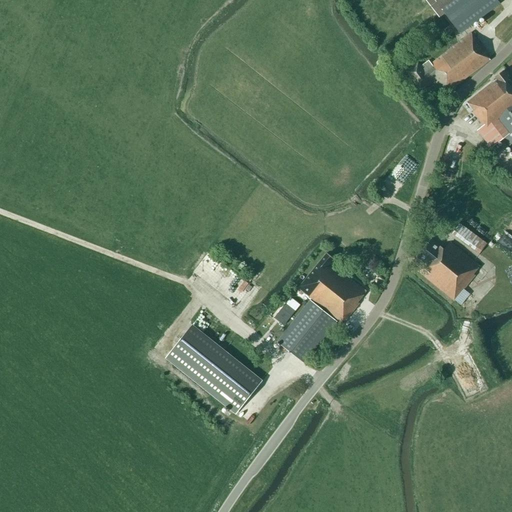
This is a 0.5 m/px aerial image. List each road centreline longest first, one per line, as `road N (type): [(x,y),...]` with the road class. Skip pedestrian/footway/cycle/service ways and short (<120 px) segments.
road 1 (tertiary): [(225,511),(377,313),(446,121),(511,45)]
road 2 (track): [(203,297),(177,279),(0,211)]
